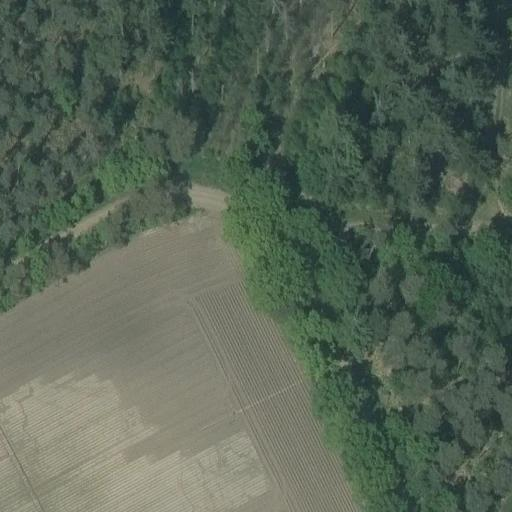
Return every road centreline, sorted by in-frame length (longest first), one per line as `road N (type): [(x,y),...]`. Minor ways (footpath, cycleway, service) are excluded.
road 1 (track): [(264,216),(297,264),(408,511)]
road 2 (track): [(511,16),(482,235)]
road 3 (track): [(264,216),(482,235)]
road 4 (track): [(0,278),(136,202),(193,196)]
